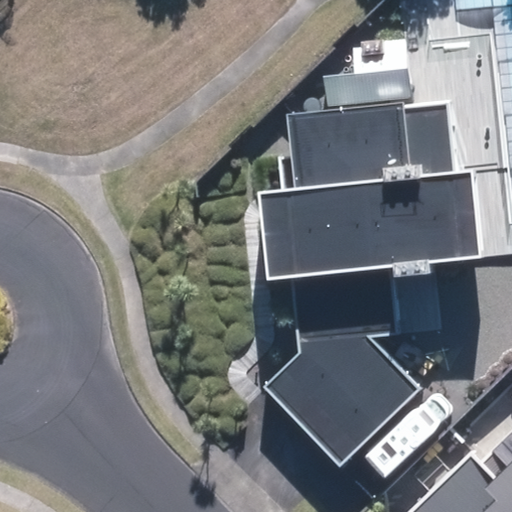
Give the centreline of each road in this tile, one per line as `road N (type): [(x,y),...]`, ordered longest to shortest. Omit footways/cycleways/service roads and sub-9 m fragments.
road 1 (residential): [(0,223),(52,255),(70,285),(76,319),(53,383)]
road 2 (residential): [(53,383),(167,511)]
